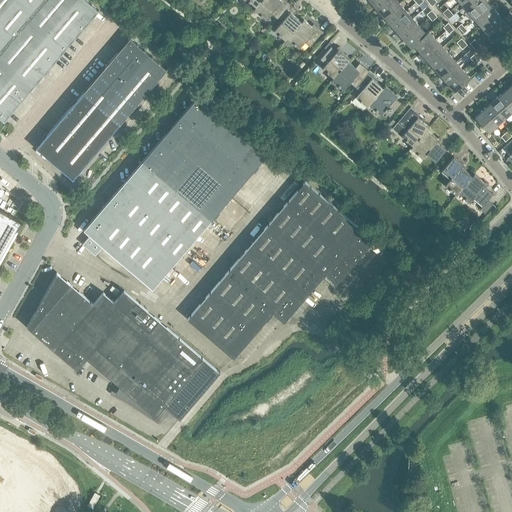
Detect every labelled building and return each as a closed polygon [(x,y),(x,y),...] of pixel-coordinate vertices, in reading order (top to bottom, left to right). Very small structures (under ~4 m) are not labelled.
[(0,0),(0,116),(4,120),(44,72),(98,9),(88,0),(0,0)] [(261,0),(249,0),(256,6),(254,8),(254,9),(257,6),(261,0)] [(276,17),(289,2),(286,0),(261,0),(257,6),(254,9),(266,18),(271,12),(276,17)] [(371,0),(371,1),(378,8),(387,0),(371,0)] [(387,0),(378,8),(384,16),(399,3),(397,0),(387,0)] [(468,10),(479,0),(464,0),(461,3),(468,10)] [(475,18),(490,5),(485,0),(479,0),(468,10),(475,18)] [(302,21),(304,18),(302,20),(291,11),(295,6),(289,2),(276,17),(281,21),(274,29),(286,39),(288,37),(302,21)] [(399,3),(384,16),(391,23),(406,10),(399,3)] [(482,26),(497,12),(490,5),(475,18),(482,26)] [(406,10),(391,23),(398,31),(413,18),(406,10)] [(488,34),(504,20),(497,12),(482,26),(488,33),(488,34)] [(288,37),(286,39),(288,38),(299,47),(305,41),(310,46),(323,31),(317,26),(316,28),(304,18),(302,21),(288,37)] [(413,18),(398,31),(404,39),(420,25),(413,18)] [(504,20),(488,34),(495,41),(510,27),(504,20)] [(420,25),(404,39),(412,47),(414,44),(426,33),(420,25)] [(426,33),(414,44),(421,52),(437,39),(429,30),(426,33)] [(83,92),(120,123),(163,72),(167,68),(130,36),(99,72),(83,92)] [(437,39),(421,52),(428,60),(444,46),(437,39)] [(333,77),(348,59),(350,57),(338,47),(336,49),(331,45),(320,58),(325,62),(322,66),(328,72),(333,77)] [(444,46),(428,60),(435,68),(451,54),(444,46)] [(451,54),(435,68),(442,75),(457,62),(451,54)] [(366,72),(369,70),(363,65),(359,69),(348,59),(333,77),(332,78),(343,88),(350,80),(355,85),(366,72)] [(457,62),(442,75),(449,83),(464,69),(457,62)] [(464,69),(449,83),(455,90),(471,77),(464,69)] [(367,105),(386,85),(385,84),(383,86),(372,77),(374,75),(371,72),(369,70),(366,72),(355,85),(360,90),(356,95),(367,105)] [(285,81),(289,77),(281,71),(278,75),(285,81)] [(386,85),(367,105),(368,105),(369,103),(381,113),(384,109),(390,113),(400,101),(395,96),(397,94),(386,85)] [(511,111),(511,95),(506,89),(499,96),(511,111)] [(73,179),(120,123),(83,92),(36,147),(73,179)] [(142,161),(211,219),(270,151),(201,92),(142,161)] [(504,118),(511,111),(499,96),(491,103),(504,118)] [(497,124),(504,118),(491,103),(483,109),(497,124)] [(427,129),(429,126),(417,117),(419,114),(410,106),(392,127),(412,145),(410,147),(411,147),(427,129)] [(489,131),(497,124),(483,109),(475,116),(488,130),(489,131)] [(411,147),(410,147),(422,157),(426,153),(435,161),(445,149),(436,141),(438,139),(427,129),(429,127),(429,126),(427,129),(411,147)] [(473,176),(475,174),(475,173),(473,175),(462,166),(463,164),(454,156),(441,171),(450,178),(445,185),(456,194),(458,192),(473,176)] [(153,288),(211,219),(142,161),(84,229),(90,234),(82,243),(94,254),(102,245),(153,288)] [(458,192),(456,194),(456,195),(458,192),(470,202),(473,198),(482,205),(480,208),(485,212),(493,203),(488,199),(493,194),(484,186),(486,183),(475,174),(473,176),(458,192)] [(227,271),(273,311),(284,321),(323,276),(334,285),(374,239),(305,181),(227,271)] [(0,258),(21,222),(18,221),(12,217),(6,214),(0,210),(0,258)] [(477,224),(482,219),(477,214),(472,219),(477,224)] [(234,356),(273,311),(227,271),(188,317),(234,356)] [(57,272),(27,325),(77,368),(135,299),(124,290),(114,301),(103,292),(93,303),(57,272)] [(135,299),(77,368),(87,357),(122,386),(117,392),(156,419),(162,411),(160,410),(164,405),(179,418),(219,371),(135,299)] [(0,448),(0,511),(66,511),(64,510),(81,494),(0,448)] [(93,508),(100,495),(99,494),(97,493),(95,492),(88,505),(93,508)]
